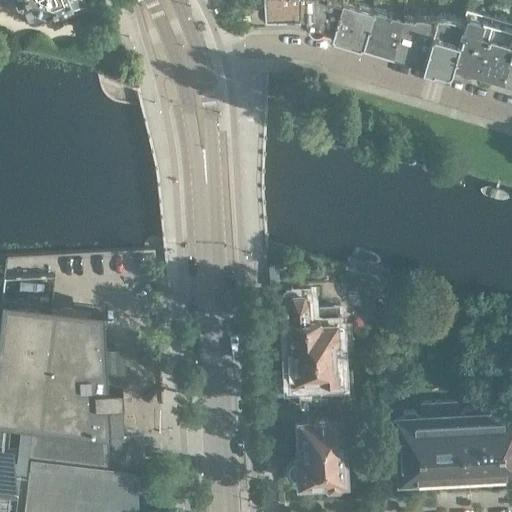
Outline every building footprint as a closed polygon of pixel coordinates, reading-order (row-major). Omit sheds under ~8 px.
[(22,0),(24,4),(39,10),(41,9),(48,6),(50,3),(51,6),(60,3),(60,4),(65,6),(71,3),(72,0),(22,0)] [(306,19),(304,0),(261,0),(260,2),(259,3),(258,4),(257,5),(257,6),(258,8),(258,9),(259,10),(260,11),(261,11),(262,12),(266,14),(269,14),(273,14),(297,12),(298,14),(298,16),(299,17),(301,18),(302,19),(303,19),(304,19),(306,19)] [(333,33),(343,0),(304,0),(306,19),(306,20),(306,21),(307,22),(307,23),(308,24),(309,26),(311,27),(333,33)] [(363,42),(374,6),(355,0),(343,0),(333,33),(363,42)] [(393,51),(404,15),(374,6),(363,42),(393,51)] [(478,64),(492,16),(466,8),(464,17),(452,56),(478,64)] [(422,60),(436,12),(433,12),(431,17),(419,13),(418,17),(408,13),(404,15),(393,51),(422,60)] [(452,56),(464,17),(450,12),(436,12),(422,60),(445,67),(449,64),(452,56)] [(502,71),(511,36),(511,21),(492,16),(478,64),(502,71)] [(511,73),(511,36),(502,71),(511,73)] [(119,442),(117,398),(122,398),(121,381),(116,381),(115,362),(106,362),(103,306),(1,293),(0,303),(0,511),(141,511),(144,506),(136,504),(138,497),(135,442),(119,442)] [(338,366),(337,343),(337,342),(342,341),(345,336),(345,330),(341,326),(336,324),(335,304),(310,305),(310,293),(294,294),(288,300),(292,377),(339,374),(342,374),(343,394),(351,394),(350,366),(338,366)] [(346,478),(342,414),(362,413),(361,393),(351,394),(343,394),(331,395),(332,415),(294,417),(296,457),(290,459),(287,464),(288,469),(291,474),(297,475),(298,481),(325,479),(325,480),(328,482),(337,482),(340,479),(340,478),(346,478)] [(511,406),(473,409),(471,404),(464,404),(463,404),(461,409),(417,412),(415,408),(405,408),(403,413),(396,413),(397,432),(392,435),(393,455),(398,458),(399,475),(511,469),(511,406)]
